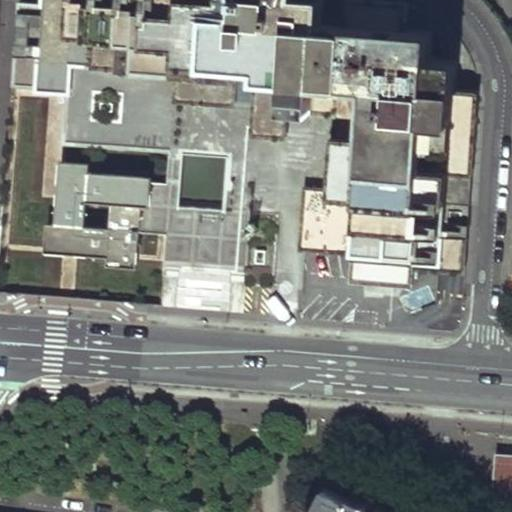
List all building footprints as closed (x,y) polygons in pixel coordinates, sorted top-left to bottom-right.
[(46,0),(46,3),(20,0),(16,91),(38,93),(38,101),(60,103),(73,104),(75,76),(182,83),(182,77),(209,79),(208,97),(262,102),(260,112),(296,116),(294,133),(293,142),(307,144),(323,146),(325,120),(367,124),(365,150),(339,147),(334,195),(308,193),(304,251),(349,255),(353,272),(352,278),(352,282),(415,287),(417,277),(445,280),(446,260),(448,228),(468,229),(479,93),(456,91),(459,60),(435,58),(437,31),(410,29),(413,1),(400,0),(355,0),(354,22),(328,20),(328,12),(329,0),(46,0)] [(75,76),(73,104),(70,149),(227,161),(224,205),(180,201),(181,188),(146,186),(143,236),(166,236),(162,307),(299,319),(303,260),(304,251),(308,193),(334,195),(339,147),(365,150),(367,124),(325,120),(323,146),(307,144),(293,142),(294,133),(296,116),(260,112),(262,102),(208,97),(209,79),(182,77),(182,83),(75,76)] [(143,236),(146,186),(92,183),(93,169),(64,167),(60,228),(50,227),(48,262),(110,266),(110,273),(140,276),(143,236)] [(448,228),(446,260),(465,262),(468,229),(448,228)] [(511,511),(511,454),(495,453),(489,511),(511,511)] [(325,489),(314,511),(381,511),(365,505),(363,509),(350,503),(350,502),(325,489)]
